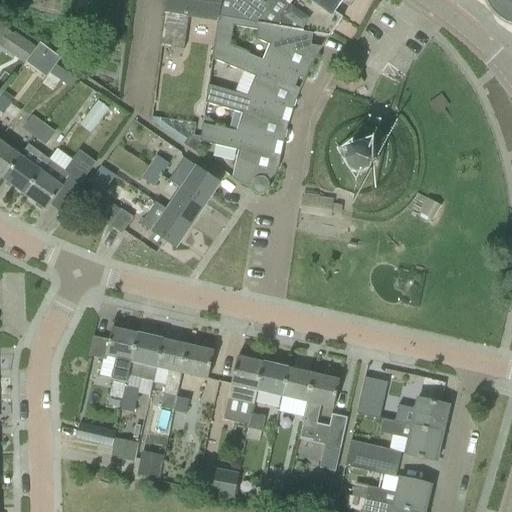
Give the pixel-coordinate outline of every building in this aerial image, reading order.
[(167,0),(161,48),(184,51),(189,16),(217,20),(218,16),(220,0),(167,0)] [(220,0),(218,16),(259,24),(265,16),(242,0),(220,0)] [(265,25),(330,36),(342,18),(341,18),(339,21),(332,16),(343,0),(345,0),(348,2),(348,0),(275,0),(276,0),(265,16),(259,24),(265,25)] [(511,0),(485,0),(489,7),(494,14),(500,19),(506,23),(511,24),(511,0)] [(330,36),(265,25),(259,24),(218,16),(217,20),(214,43),(305,80),(311,67),(318,55),(309,53),(314,34),(328,37),(327,38),(328,38),(329,38),(330,36)] [(92,23),(91,35),(102,36),(103,23),(92,23)] [(13,36),(3,50),(24,65),(25,63),(34,51),(36,48),(30,44),(15,33),(13,36)] [(34,51),(25,63),(32,68),(47,48),(40,43),(39,44),(36,48),(34,51)] [(214,43),(211,60),(243,73),(256,78),(248,98),(247,98),(292,111),(297,97),(292,94),(299,78),(305,80),(214,43)] [(56,65),(49,74),(60,82),(66,73),(63,70),(56,65)] [(344,82),(349,92),(363,84),(358,74),(344,82)] [(207,87),(205,104),(241,114),(242,115),(237,132),(236,133),(283,144),(286,130),(287,129),(281,127),(286,110),(292,112),(292,111),(247,98),(248,98),(235,94),(208,86),(207,87)] [(0,96),(0,121),(13,104),(1,95),(0,96)] [(80,126),(91,134),(109,110),(99,102),(80,126)] [(23,130),(34,137),(43,125),(32,117),(23,130)] [(200,137),(200,142),(238,151),(232,179),(236,182),(241,185),(246,186),(251,187),(252,188),(252,190),(253,191),(254,193),(256,194),(257,194),(259,195),(260,195),(262,195),(264,194),(265,193),(266,192),(267,191),(268,189),(269,188),(269,186),(269,184),(268,183),(267,181),(271,178),(275,174),(277,171),(278,167),(279,163),(279,162),(273,161),(277,144),(283,145),(283,144),(236,133),(237,132),(213,127),(202,124),(200,137)] [(34,137),(46,145),(54,133),(43,125),(34,137)] [(363,174),(365,174),(367,173),(368,172),(370,171),(371,170),(372,168),(373,167),(374,165),(375,164),(376,162),(376,160),(376,158),(376,156),(376,155),(375,153),(375,151),(374,149),(373,148),(372,147),(370,145),(369,144),(367,143),(366,142),(364,142),(362,141),(360,141),(359,141),(355,141),(351,143),(350,144),(348,145),(347,146),(346,147),(345,149),(344,150),(343,152),(343,154),(342,156),(342,158),(342,159),(342,161),(343,163),(344,165),(344,166),(345,168),(347,169),(348,171),(349,172),(351,173),(353,174),(354,174),(356,175),(358,175),(362,175),(363,174)] [(0,177),(3,180),(20,157),(0,142),(0,177)] [(3,180),(24,195),(45,166),(49,163),(49,161),(28,146),(27,148),(20,157),(3,180)] [(24,195),(46,211),(62,189),(72,196),(96,163),(79,151),(72,161),(63,173),(49,163),(45,166),(24,195)] [(149,168),(161,176),(169,165),(156,156),(149,168)] [(171,183),(205,206),(219,184),(184,160),(169,181),(171,183)] [(149,168),(141,179),(154,188),(161,176),(149,168)] [(166,211),(190,227),(205,206),(171,183),(165,193),(174,199),(166,211)] [(302,213),(330,217),(332,201),(320,199),(321,193),(305,191),(302,213)] [(426,199),(418,213),(432,221),(440,207),(426,199)] [(109,227),(121,235),(132,218),(105,200),(96,214),(111,224),(109,227)] [(140,225),(175,249),(190,227),(166,211),(155,203),(140,225)] [(111,398),(122,400),(137,335),(112,329),(109,341),(93,338),(89,357),(106,361),(107,357),(117,360),(112,384),(114,385),(111,398)] [(120,411),(134,414),(142,381),(153,383),(163,341),(137,335),(122,400),(120,411)] [(163,394),(159,407),(173,411),(176,397),(181,374),(188,347),(163,341),(153,383),(157,369),(169,372),(164,394),(163,394)] [(213,353),(188,347),(181,374),(207,380),(213,353)] [(227,399),(253,405),(256,391),(263,364),(237,358),(230,385),(231,385),(227,399)] [(256,391),(281,397),(288,370),(263,364),(256,391)] [(288,370),(281,397),(294,400),(307,403),(313,376),(288,370)] [(307,403),(298,440),(340,449),(347,418),(332,415),(329,427),(316,424),(320,407),(332,409),(339,382),(313,376),(307,403)] [(185,413),(188,400),(176,397),(173,411),(185,413)] [(383,421),(442,434),(449,406),(417,399),(413,415),(386,409),(383,421)] [(357,415),(379,420),(382,405),(360,400),(358,409),(357,415)] [(246,439),(258,442),(264,417),(251,414),(246,439)] [(404,455),(436,462),(442,434),(383,421),(380,433),(408,440),(404,455)] [(77,438),(112,447),(113,439),(114,439),(115,435),(81,426),(77,438)] [(110,459),(134,464),(138,444),(114,439),(113,439),(112,447),(110,459)] [(348,455),(378,462),(381,449),(351,442),(348,455)] [(137,476),(158,481),(163,457),(142,452),(137,476)] [(345,467),(375,474),(378,462),(348,455),(345,467)] [(196,492),(234,499),(238,475),(201,468),(196,492)] [(365,500),(417,511),(424,511),(431,486),(399,478),(399,480),(384,476),(380,492),(360,487),(358,499),(365,500)] [(264,485),(261,497),(279,501),(280,500),(282,489),(283,483),(265,479),(264,485)] [(328,510),(330,498),(319,496),(317,508),(328,510)] [(417,511),(365,500),(362,511),(417,511)]
